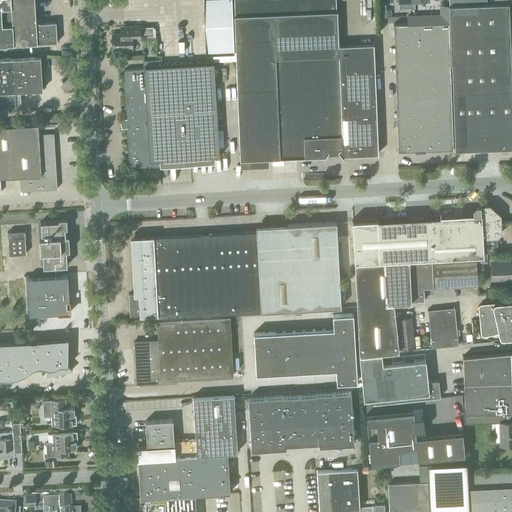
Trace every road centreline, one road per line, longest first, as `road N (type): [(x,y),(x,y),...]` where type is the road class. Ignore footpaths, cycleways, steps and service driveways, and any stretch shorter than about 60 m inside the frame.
road 1 (unclassified): [(511,186),(93,210)]
road 2 (residential): [(110,476),(93,210)]
road 3 (residential): [(93,210),(84,0)]
road 4 (unknown): [(392,189),(383,43)]
road 5 (unknown): [(511,345),(448,354),(450,425)]
